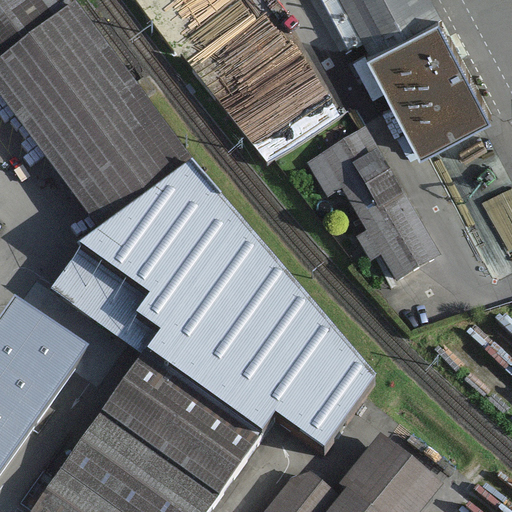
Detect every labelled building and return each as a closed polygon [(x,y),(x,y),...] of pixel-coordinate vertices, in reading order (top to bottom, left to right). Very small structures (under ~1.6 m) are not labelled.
[(57,0),(0,0),(0,113),(92,236),(182,169),(57,0)] [(426,0),(350,0),(372,39),(361,46),(424,158),(482,126),(422,18),(433,12),(426,0)] [(352,116),(306,31),(280,45),(271,28),(247,40),(260,63),(224,83),(214,65),(208,68),(260,165),(352,116)] [(364,135),(306,168),(324,199),(337,192),(393,288),(438,263),(364,135)] [(70,261),(44,302),(138,366),(252,446),(267,425),(317,460),(369,388),(182,169),(92,236),(70,261)] [(0,471),(79,360),(8,310),(0,321),(0,471)] [(204,511),(252,446),(138,366),(34,511),(204,511)] [(419,511),(435,493),(375,447),(332,501),(323,511),(419,511)] [(303,479),(291,484),(268,511),(323,511),(332,501),(303,479)]
